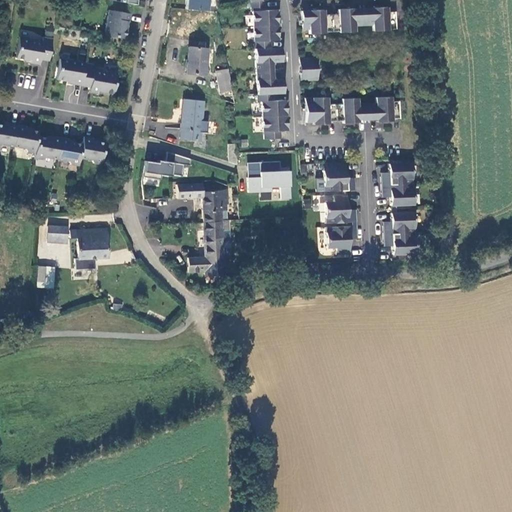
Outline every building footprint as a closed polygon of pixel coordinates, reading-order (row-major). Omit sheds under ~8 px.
[(185,0),(185,9),(207,11),(208,0),(185,0)] [(280,131),(287,131),(287,100),(274,99),(274,94),(284,94),(283,80),(273,80),(272,62),(282,62),(281,48),(271,48),(271,41),(279,40),(277,9),(265,10),(264,1),(266,0),(249,0),(250,2),(251,12),(252,12),(253,48),(254,48),(257,101),(261,102),(262,131),(264,131),(264,138),(281,138),(280,131)] [(396,30),(395,14),(387,14),(387,9),(338,10),(338,15),(324,16),(323,11),(300,12),(301,30),(308,30),(308,35),(324,35),(324,33),(339,32),(339,34),(354,33),(354,27),(372,27),(372,33),(388,32),(388,30),(396,30)] [(108,10),(104,36),(122,39),(124,39),(127,22),(128,22),(129,14),(108,10)] [(52,39),(54,28),(45,26),(43,37),(52,39)] [(40,59),(48,61),(52,39),(43,37),(43,38),(42,43),(30,41),(29,39),(19,37),(15,58),(30,61),(30,63),(39,64),(40,59)] [(204,76),(207,49),(189,47),(186,74),(204,76)] [(72,84),(80,86),(84,63),(60,59),(56,79),(72,82),(72,84)] [(299,69),(317,67),(317,59),(299,60),(299,69)] [(98,91),(113,94),(117,73),(108,71),(105,73),(93,70),(94,65),(84,63),(80,86),(90,87),(89,92),(98,94),(98,91)] [(220,91),(232,89),(228,69),(216,71),(220,91)] [(318,82),(318,73),(300,74),(300,82),(318,82)] [(400,119),(399,102),(392,102),(391,97),(375,98),(375,103),(358,104),(358,99),(342,99),(342,104),(328,104),(328,97),(304,98),(305,122),(313,122),(313,125),(329,124),(329,122),(343,121),(343,123),(359,123),(359,121),(376,120),(376,122),(392,122),(392,119),(400,119)] [(199,140),(203,102),(184,99),(179,138),(199,140)] [(8,127),(0,124),(0,145),(1,144),(13,146),(17,125),(9,124),(8,127)] [(25,126),(17,125),(13,146),(25,148),(26,151),(35,152),(38,136),(39,132),(24,129),(25,126)] [(45,156),(57,159),(60,137),(52,135),(52,139),(38,136),(35,152),(34,158),(42,159),(45,156)] [(93,163),(101,164),(105,142),(91,140),(91,138),(83,136),(82,144),(80,157),(91,159),(93,163)] [(71,164),(78,165),(80,157),(82,144),(68,141),(69,139),(60,137),(57,159),(68,161),(71,164)] [(236,165),(236,153),(235,144),(228,144),(228,162),(236,165)] [(166,152),(165,161),(157,160),(157,163),(145,161),(142,177),(160,179),(160,175),(170,176),(171,174),(181,176),(183,165),(189,165),(190,159),(170,153),(166,152)] [(263,167),(293,164),(292,157),(262,160),(263,167)] [(346,178),(346,162),(325,163),(326,171),(323,171),(324,192),(342,191),(347,191),(355,191),(354,182),(347,182),(346,178)] [(412,184),(411,164),(389,165),(389,172),(389,177),(380,177),(380,185),(412,184)] [(203,222),(220,221),(220,205),(228,204),(227,189),(202,191),(201,184),(176,185),(176,192),(177,197),(202,197),(203,222)] [(413,205),(412,184),(380,185),(381,194),(390,193),(390,197),(391,206),(396,206),(413,205)] [(348,210),(348,194),(342,195),(331,195),(331,203),(324,203),(325,224),(351,222),(356,222),(356,213),(349,213),(348,210)] [(220,205),(220,221),(229,221),(228,204),(220,205)] [(383,227),(383,234),(414,233),(413,213),(396,214),(391,214),(392,223),(392,227),(383,227)] [(206,283),(221,281),(221,275),(224,275),(224,273),(221,231),(220,221),(203,222),(205,256),(187,258),(188,272),(206,272),(206,283)] [(68,226),(48,226),(47,242),(66,243),(68,226)] [(357,233),(356,226),(351,226),(325,227),(326,248),(336,248),(337,256),(350,255),(349,238),(349,233),(357,233)] [(107,229),(70,230),(70,239),(77,238),(78,259),(108,258),(107,229)] [(229,230),(221,231),(224,273),(229,272),(231,270),(229,230)] [(414,233),(383,234),(384,244),(392,243),(393,248),(393,257),(415,256),(414,233)] [(55,266),(37,265),(36,287),(54,288),(55,266)]
